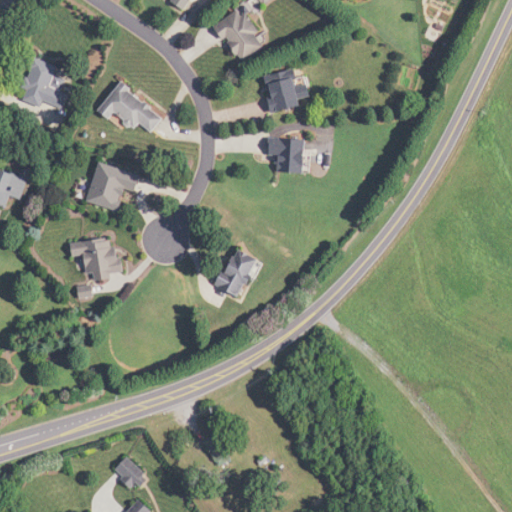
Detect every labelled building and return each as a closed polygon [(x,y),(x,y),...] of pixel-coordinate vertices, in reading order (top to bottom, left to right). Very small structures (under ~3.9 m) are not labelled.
[(176,0),(190,10),(197,0),(176,0)] [(221,25),(242,62),(270,46),(250,9),(221,25)] [(62,65),(35,59),(26,101),(67,110),(71,93),(65,92),(68,78),(59,76),(62,65)] [(270,76),(277,113),(310,107),(302,70),(270,76)] [(153,133),(167,119),(129,82),(104,107),(132,135),(144,123),(153,133)] [(283,160),(283,172),(311,173),(312,140),(272,138),(271,159),(283,160)] [(91,203),(125,212),(131,191),(141,194),(147,174),(102,162),(91,203)] [(0,203),(13,208),(23,175),(0,167),(0,203)] [(128,275),(123,237),(76,243),(80,272),(96,270),(97,279),(128,275)] [(267,262),(246,247),(220,283),(241,298),(267,262)] [(222,465),(237,456),(224,434),(209,442),(222,465)] [(136,491),(151,479),(133,457),(119,469),(136,491)] [(153,511),(142,501),(131,511),(153,511)]
